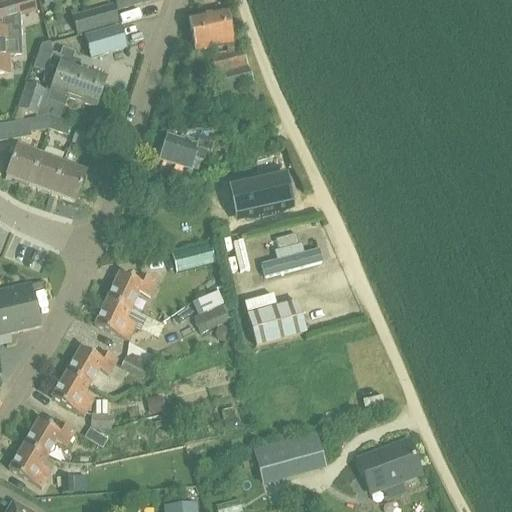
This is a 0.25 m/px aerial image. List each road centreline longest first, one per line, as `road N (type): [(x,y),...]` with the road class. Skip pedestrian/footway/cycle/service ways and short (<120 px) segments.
road 1 (track): [(241,0),(464,511)]
road 2 (residential): [(94,250),(179,0)]
road 3 (residential): [(0,418),(57,329),(94,250)]
